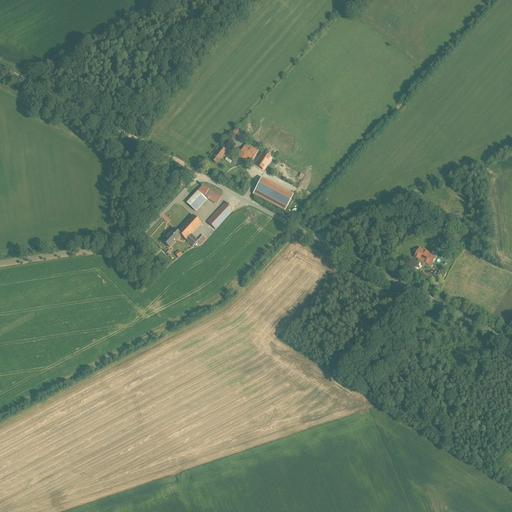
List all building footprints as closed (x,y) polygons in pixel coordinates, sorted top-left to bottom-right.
[(236,128),(232,133),(241,140),(245,135),(236,128)] [(258,152),(246,144),(237,158),(249,167),(253,161),(268,172),(276,160),(260,150),(258,152)] [(217,165),(227,151),(221,147),(211,160),(217,165)] [(285,212),(294,195),(263,178),(254,195),(285,212)] [(189,203),(198,212),(210,199),(220,203),(222,197),(210,191),(208,193),(203,189),(189,203)] [(226,204),(209,223),(217,231),(235,212),(226,204)] [(204,225),(193,215),(178,232),(172,227),(161,240),(170,248),(181,235),(192,245),(198,239),(195,236),(204,225)] [(425,246),(415,254),(420,260),(430,252),(425,246)]
